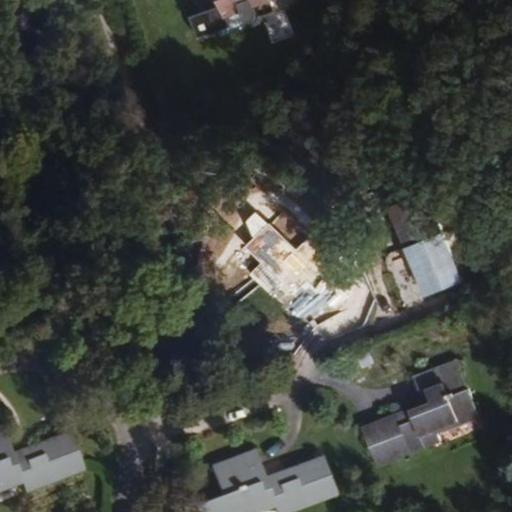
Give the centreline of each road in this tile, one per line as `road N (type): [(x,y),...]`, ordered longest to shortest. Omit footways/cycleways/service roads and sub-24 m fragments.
road 1 (residential): [(132,432),(317,371)]
road 2 (track): [(96,0),(160,148)]
road 3 (residential): [(132,432),(71,369),(0,362)]
